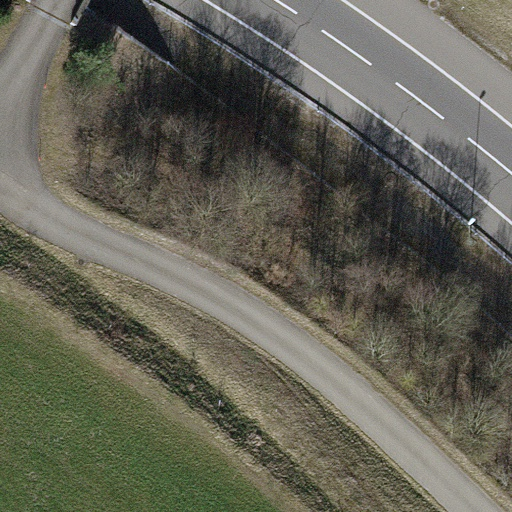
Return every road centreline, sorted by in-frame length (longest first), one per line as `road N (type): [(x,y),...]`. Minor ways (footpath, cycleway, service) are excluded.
road 1 (track): [(460,511),(265,323),(0,184)]
road 2 (motorway): [(276,0),(511,174)]
